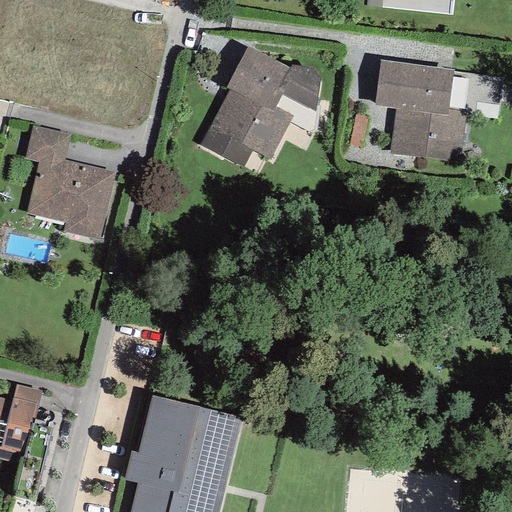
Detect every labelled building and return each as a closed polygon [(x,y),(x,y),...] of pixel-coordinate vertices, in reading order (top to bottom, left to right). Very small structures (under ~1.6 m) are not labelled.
[(229,90),(199,146),(244,167),(252,151),(270,160),(290,122),(309,132),(314,130),(320,79),(311,67),(292,65),(289,68),(247,47),(225,88),(229,90)] [(395,109),(389,155),(460,164),(467,112),(448,109),(453,69),(379,60),(373,106),(395,109)] [(367,117),(355,115),(349,144),(361,147),(367,117)] [(65,223),(63,231),(99,240),(116,173),(65,160),(71,134),(32,124),(23,159),(37,163),(25,213),(65,223)] [(12,401),(0,397),(0,458),(22,464),(33,418),(36,419),(43,391),(16,384),(12,401)] [(218,511),(241,418),(151,396),(137,453),(131,451),(124,480),(137,483),(129,511),(218,511)] [(349,511),(452,511),(453,487),(398,486),(398,484),(350,484),(349,511)]
